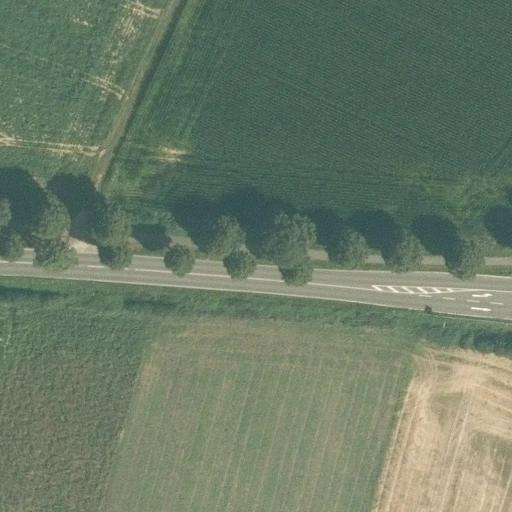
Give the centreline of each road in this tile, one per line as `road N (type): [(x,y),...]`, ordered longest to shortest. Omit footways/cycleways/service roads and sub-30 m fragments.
road 1 (secondary): [(0,269),(511,304)]
road 2 (track): [(177,0),(81,217),(83,273)]
